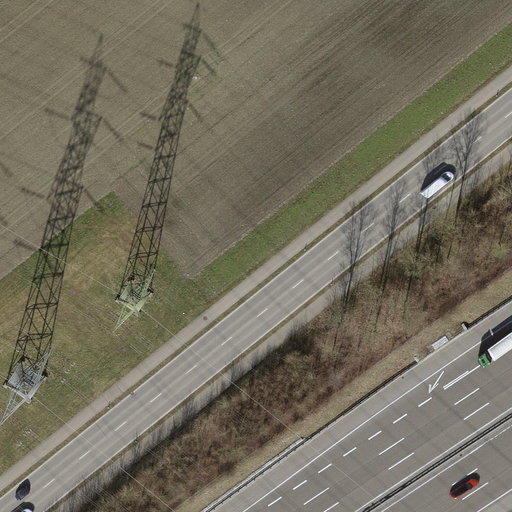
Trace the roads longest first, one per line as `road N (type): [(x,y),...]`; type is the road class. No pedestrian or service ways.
road 1 (primary): [(15,511),(511,112)]
road 2 (motorway): [(511,376),(307,511)]
